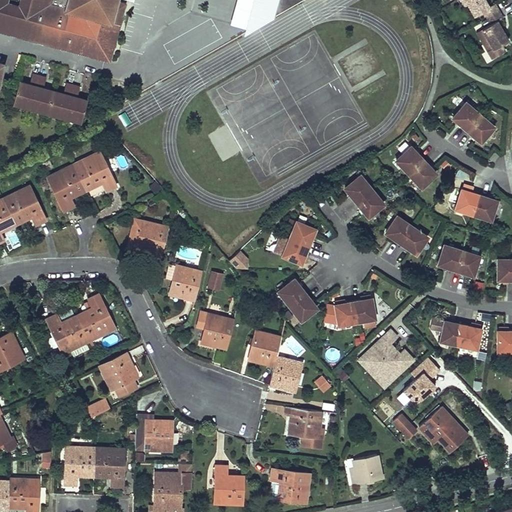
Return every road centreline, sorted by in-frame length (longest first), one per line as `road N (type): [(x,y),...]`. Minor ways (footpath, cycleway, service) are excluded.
road 1 (residential): [(0,271),(108,265),(122,273),(178,379)]
road 2 (residential): [(322,204),(375,256),(421,284),(511,305)]
road 3 (residential): [(511,474),(380,511)]
